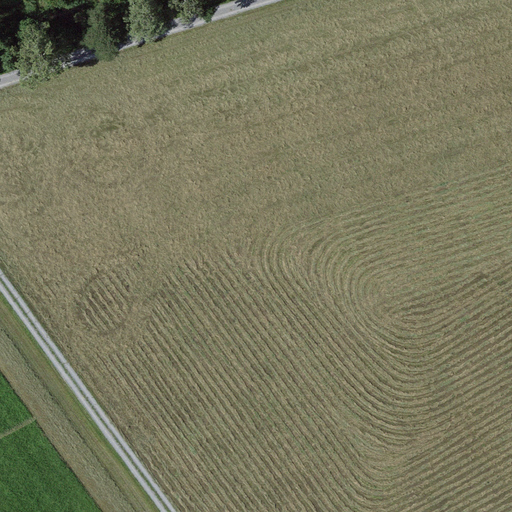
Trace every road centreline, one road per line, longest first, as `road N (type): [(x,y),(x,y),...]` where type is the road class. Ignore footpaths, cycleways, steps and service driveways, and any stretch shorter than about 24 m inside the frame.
road 1 (track): [(170,511),(0,273)]
road 2 (track): [(275,0),(0,84)]
